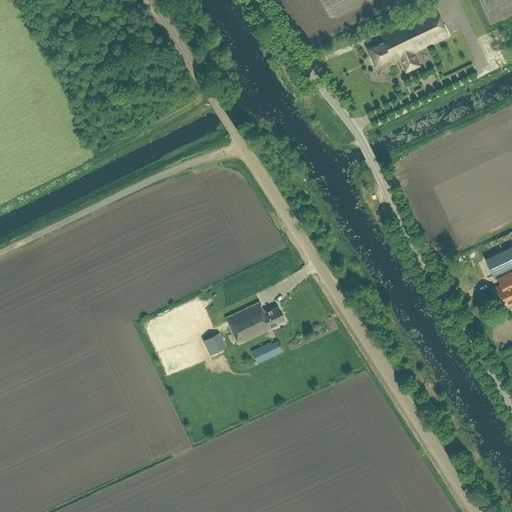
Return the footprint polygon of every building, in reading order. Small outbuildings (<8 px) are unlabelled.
[(373,64),(389,57),(391,61),(397,58),(404,73),(420,66),(414,51),(416,50),(420,48),(448,36),(434,4),(377,30),(382,41),(366,47),(367,48),(373,64)] [(511,266),(511,246),(485,260),(493,276),(511,266)] [(500,286),(491,290),(499,306),(504,303),(506,307),(511,304),(511,272),(497,279),(500,285),(500,286)] [(263,311),(259,302),(225,318),(237,344),(271,328),(270,326),(284,320),(277,306),(266,311),(265,310),(263,311)] [(217,333),(207,338),(213,353),(224,348),(217,333)] [(282,352),(277,341),(272,344),(271,342),(259,347),(265,360),(282,352)]
